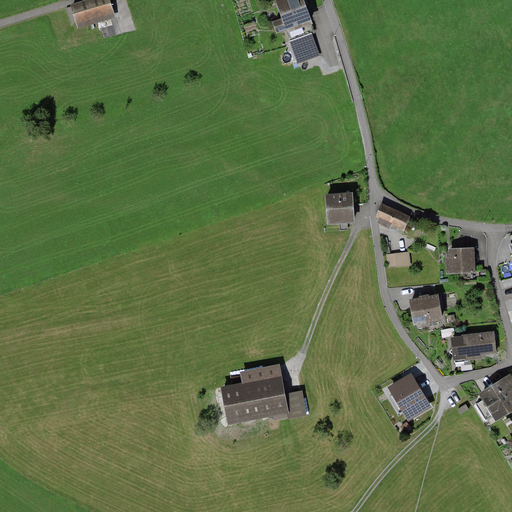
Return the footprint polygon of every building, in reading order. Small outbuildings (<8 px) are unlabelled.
[(109,0),(71,12),(78,33),(115,21),(109,0)] [(302,0),(274,0),(275,0),(286,31),(311,21),(302,0)] [(353,194),(325,197),(328,226),(356,223),(353,194)] [(410,219),(385,209),(380,223),(404,233),(410,219)] [(474,250),(446,251),(448,277),(476,275),(474,250)] [(409,255),(386,257),(387,270),(410,268),(409,255)] [(440,297),(406,301),(410,327),(443,323),(440,297)] [(494,334),(450,340),(453,363),(497,357),(494,334)] [(241,374),(244,387),(222,392),(230,428),(289,414),(280,378),(277,365),(241,374)] [(414,377),(390,390),(405,417),(428,404),(414,377)] [(511,377),(481,395),(485,400),(478,404),(486,419),(493,414),(496,419),(511,409),(511,377)]
